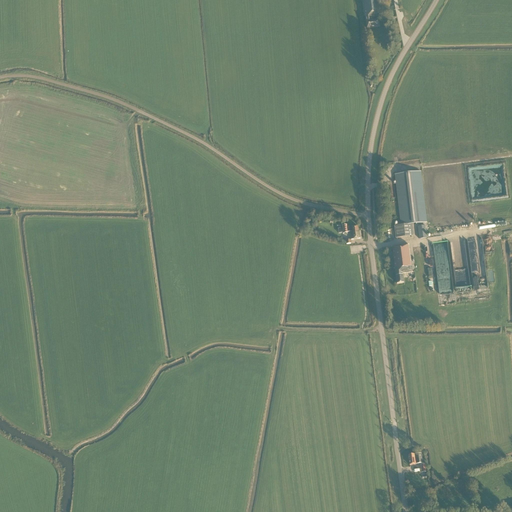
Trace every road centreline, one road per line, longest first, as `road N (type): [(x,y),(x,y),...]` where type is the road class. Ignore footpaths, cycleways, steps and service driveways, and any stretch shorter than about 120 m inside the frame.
road 1 (unclassified): [(368,216),(295,201),(206,144),(114,100),(33,77),(0,78)]
road 2 (tertiary): [(405,511),(368,216)]
road 3 (tertiary): [(368,216),(369,154),(382,99),(437,0)]
